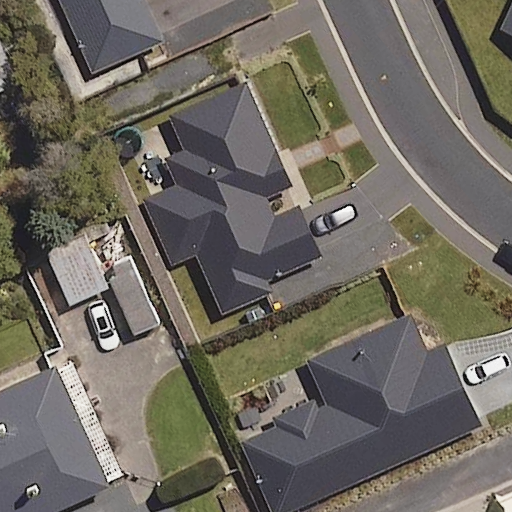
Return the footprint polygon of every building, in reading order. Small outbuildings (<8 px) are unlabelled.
[(0,83),(21,74),(0,28),(0,83)] [(272,195),(293,185),(246,79),(172,113),(200,174),(146,199),(174,261),(197,250),(224,310),(273,287),(269,278),(324,253),(302,203),(280,213),(272,195)] [(133,331),(163,319),(124,223),(53,252),(72,299),(113,282),(133,331)] [(271,417),(274,423),(244,437),(277,511),(282,511),(484,421),(448,340),(429,348),(412,310),(308,357),(327,399),(317,404),(314,397),(271,417)] [(0,511),(48,511),(127,476),(68,347),(0,378),(0,511)]
